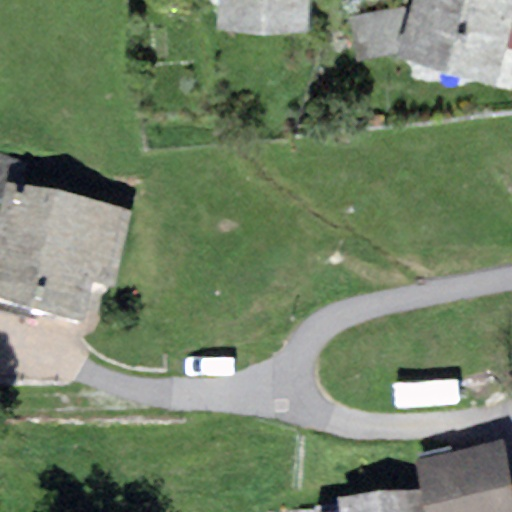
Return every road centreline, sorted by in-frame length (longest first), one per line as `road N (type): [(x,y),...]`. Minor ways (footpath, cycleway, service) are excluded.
road 1 (unclassified): [(511,279),(356,320),(317,337),(289,369),(298,398),(318,414),(350,424),(480,418),(511,439)]
road 2 (track): [(183,398),(0,404)]
